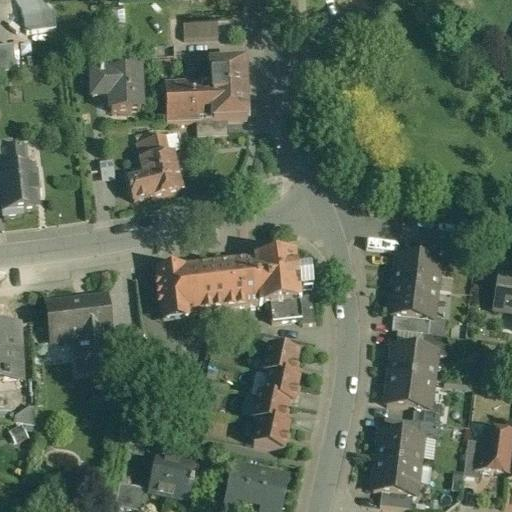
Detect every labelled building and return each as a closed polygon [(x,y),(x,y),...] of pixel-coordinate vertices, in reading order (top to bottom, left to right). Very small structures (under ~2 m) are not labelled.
[(47,0),(20,0),(22,3),(26,36),(55,32),(53,7),(47,0)] [(216,18),(184,19),(185,43),(217,42),(216,18)] [(12,48),(0,49),(0,75),(15,74),(12,48)] [(171,50),(149,50),(150,73),(172,72),(171,50)] [(244,65),(210,66),(211,86),(164,89),(165,99),(157,99),(157,112),(165,113),(166,127),(226,124),(246,123),(244,65)] [(138,74),(109,75),(109,77),(91,77),(92,101),(110,101),(110,115),(140,114),(138,74)] [(226,124),(196,126),(196,141),(227,139),(226,124)] [(164,140),(137,146),(141,162),(168,156),(164,140)] [(27,149),(3,153),(2,147),(0,146),(0,193),(3,219),(21,218),(21,213),(36,210),(27,149)] [(141,162),(140,163),(144,177),(127,181),(133,204),(150,200),(182,192),(172,155),(168,156),(141,162)] [(440,250),(404,246),(402,260),(438,264),(440,250)] [(253,262),(185,270),(184,270),(182,270),(157,273),(155,273),(160,320),(258,308),(258,309),(261,309),(261,308),(269,307),(271,327),(301,323),(302,323),(299,300),(294,259),(295,259),(294,257),(292,257),(292,258),(255,262),(255,261),(253,262)] [(402,260),(397,259),(395,274),(397,274),(395,288),(393,288),(393,289),(435,294),(438,265),(402,260)] [(511,280),(497,278),(492,312),(511,315),(511,280)] [(435,294),(393,289),(393,290),(395,291),(393,304),(391,304),(389,319),(393,319),(429,324),(431,324),(435,294)] [(105,299),(46,307),(51,344),(76,341),(80,372),(110,368),(106,338),(110,337),(105,299)] [(312,299),(299,300),(302,323),(301,323),(302,328),(315,327),(312,299)] [(429,324),(393,319),(391,334),(422,338),(427,339),(429,324)] [(0,327),(0,375),(2,375),(2,381),(17,380),(18,381),(19,381),(17,326),(0,327)] [(142,333),(116,336),(119,363),(145,360),(142,333)] [(427,339),(422,338),(420,353),(435,355),(434,359),(446,361),(448,341),(427,339)] [(420,353),(393,350),(391,364),(393,365),(392,378),(390,378),(389,379),(431,385),(434,359),(435,355),(420,353)] [(263,401),(257,400),(252,424),(258,426),(253,449),(283,456),(288,431),(282,429),(287,407),(293,409),(298,384),(292,382),(297,359),(268,352),(262,377),(268,379),(263,401)] [(431,385),(389,379),(389,380),(391,381),(390,394),(388,394),(386,409),(413,412),(427,414),(428,408),(431,385)] [(441,409),(428,408),(427,414),(413,412),(412,425),(420,426),(438,429),(441,409)] [(412,425),(384,422),(382,436),(418,440),(420,426),(412,425)] [(21,427),(9,433),(15,446),(27,440),(21,427)] [(511,456),(511,437),(483,433),(482,446),(478,473),(479,474),(508,478),(508,482),(509,482),(511,456)] [(382,436),(379,435),(378,450),(380,451),(378,464),(376,464),(376,465),(418,470),(421,440),(382,436)] [(432,439),(431,462),(438,463),(440,440),(432,439)] [(482,446),(467,444),(463,479),(478,482),(479,474),(478,473),(482,446)] [(193,468),(157,461),(149,496),(187,504),(189,491),(192,491),(193,486),(189,485),(193,468)] [(418,470),(376,465),(376,466),(378,467),(376,480),(374,480),(372,495),(381,496),(412,500),(414,500),(418,470)] [(280,511),(288,481),(233,469),(225,504),(223,511),(280,511)] [(140,511),(145,492),(119,486),(114,509),(130,511),(140,511)] [(410,511),(412,500),(381,496),(379,509),(400,511),(410,511)] [(203,499),(200,511),(223,511),(225,504),(203,499)]
